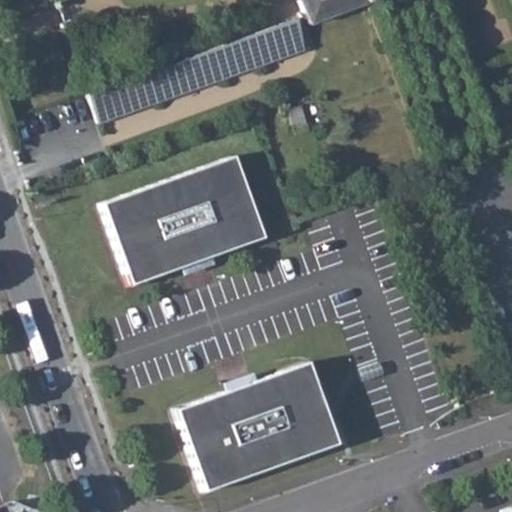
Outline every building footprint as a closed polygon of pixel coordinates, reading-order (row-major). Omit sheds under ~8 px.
[(295,0),(306,24),(365,2),(366,0),(295,0)] [(291,19),(84,95),(94,122),(95,124),(299,51),(291,19)] [(283,110),(292,136),(306,131),(298,105),(283,110)] [(257,239),(227,157),(96,204),(125,286),(184,265),(186,270),(200,265),(198,260),(257,239)] [(170,410),(199,492),(330,445),(301,363),(242,384),(240,379),(227,384),(229,389),(170,410)]
